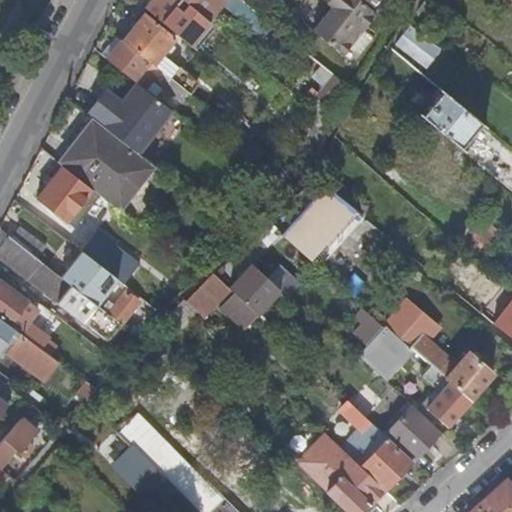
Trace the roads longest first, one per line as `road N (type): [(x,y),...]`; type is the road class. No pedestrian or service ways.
road 1 (track): [(0,507),(153,319),(299,183),(411,0)]
road 2 (residential): [(0,178),(93,0)]
